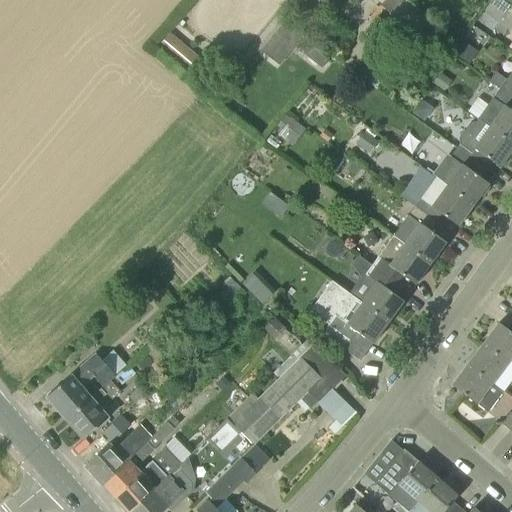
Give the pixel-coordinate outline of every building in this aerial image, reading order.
[(301,0),(298,3),(305,9),(313,0),(301,0)] [(428,24),(401,0),(386,0),(370,18),(376,24),(379,21),(376,18),(384,9),(401,24),(389,38),(403,51),(428,24)] [(258,51),(277,65),(291,47),(295,50),(303,40),(299,37),(281,23),(258,51)] [(313,41),(318,34),(310,27),(304,34),(313,41)] [(156,49),(190,78),(203,62),(170,33),(156,49)] [(469,64),(477,52),(462,42),(454,54),(469,64)] [(308,44),(301,53),(321,68),(328,58),(308,44)] [(511,98),(511,72),(506,80),(498,89),(511,98)] [(440,73),(433,84),(445,91),(452,81),(440,73)] [(511,98),(498,89),(478,119),(511,143),(511,98)] [(423,119),(431,108),(420,100),(412,111),(423,119)] [(488,171),(494,164),(500,168),(511,151),(511,143),(478,119),(476,122),(470,123),(459,139),(459,145),(457,148),(488,171)] [(304,130),(292,120),(282,134),(294,143),(304,130)] [(371,138),(363,133),(357,142),(364,148),(371,138)] [(436,178),(473,206),(488,184),(482,180),(488,171),(457,148),(436,178)] [(353,162),(347,169),(361,180),(367,173),(353,162)] [(420,164),(401,194),(416,203),(435,173),(420,164)] [(458,227),(473,206),(436,178),(414,207),(436,223),(441,215),(458,227)] [(269,193),(261,204),(281,218),(289,207),(269,193)] [(393,237),(431,264),(446,243),(430,231),(436,223),(414,207),(393,237)] [(372,266),(403,289),(409,281),(415,286),(431,264),(393,237),(372,266)] [(397,297),(403,289),(372,266),(359,256),(352,266),(361,278),(349,294),(351,295),(388,323),(403,302),(397,297)] [(249,274),(242,285),(264,298),(271,287),(249,274)] [(219,296),(229,307),(243,294),(233,283),(219,296)] [(350,341),(356,332),(373,344),(388,323),(351,295),(328,326),(350,341)] [(270,340),(282,328),(273,319),(261,331),(270,340)] [(511,321),(506,329),(498,323),(482,344),(507,363),(511,356),(511,321)] [(507,363),(482,344),(467,365),(503,393),(504,392),(492,383),(507,363)] [(231,415),(226,419),(252,445),(254,445),(300,400),(321,379),(332,389),(346,376),(313,345),(307,350),(302,346),(273,374),(279,379),(258,399),(252,394),(231,415)] [(46,398),(65,420),(90,398),(81,388),(93,377),(102,388),(110,381),(121,371),(126,366),(113,351),(108,355),(101,361),(96,354),(46,398)] [(451,386),(488,413),(503,393),(467,365),(451,386)] [(231,382),(222,373),(213,381),(221,390),(231,382)] [(318,403),(332,389),(321,379),(300,400),(309,410),(317,402),(318,403)] [(90,398),(65,420),(83,440),(107,419),(100,410),(120,393),(110,381),(102,388),(90,398)] [(128,397),(135,403),(147,392),(140,385),(128,397)] [(511,429),(511,411),(501,424),(510,432),(511,429)] [(122,416),(103,433),(112,443),(131,426),(122,416)] [(102,486),(111,495),(135,472),(133,470),(154,451),(153,449),(172,430),(166,424),(152,437),(102,486)] [(86,468),(101,484),(102,486),(152,437),(141,425),(114,451),(109,445),(86,468)] [(217,511),(214,509),(244,479),(247,482),(263,466),(261,463),(266,458),(254,445),(252,445),(204,492),(210,499),(197,511),(196,511),(217,511)] [(175,458),(166,448),(138,475),(135,472),(111,495),(125,511),(130,511),(183,462),(177,456),(175,458)] [(418,462),(416,463),(402,451),(374,483),(407,511),(408,511),(438,479),(418,462)] [(183,462),(130,511),(162,511),(167,507),(171,511),(188,496),(189,496),(194,491),(195,479),(188,457),(183,462)] [(456,511),(459,509),(452,503),(457,496),(438,479),(408,511),(456,511)]
